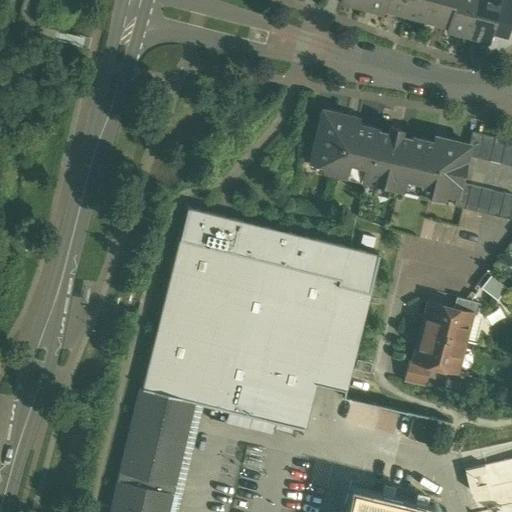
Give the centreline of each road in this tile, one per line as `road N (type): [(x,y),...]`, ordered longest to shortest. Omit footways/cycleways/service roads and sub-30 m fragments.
road 1 (tertiary): [(0,509),(134,3)]
road 2 (residential): [(134,3),(478,88),(511,83)]
road 3 (residential): [(511,225),(463,278),(402,264)]
